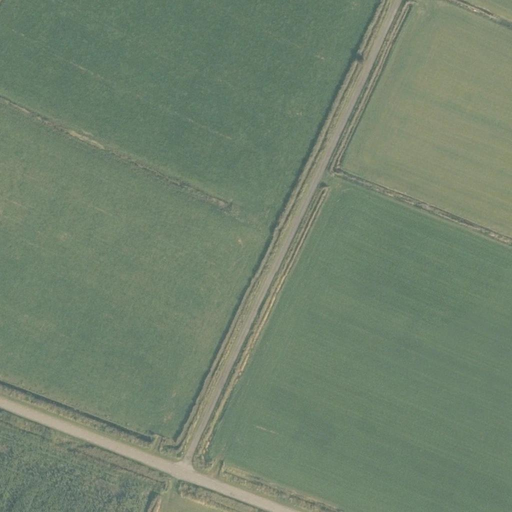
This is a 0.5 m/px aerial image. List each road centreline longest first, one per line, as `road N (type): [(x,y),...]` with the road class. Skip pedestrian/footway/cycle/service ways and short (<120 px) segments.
road 1 (track): [(182,472),(399,0)]
road 2 (tertiary): [(279,511),(0,404)]
